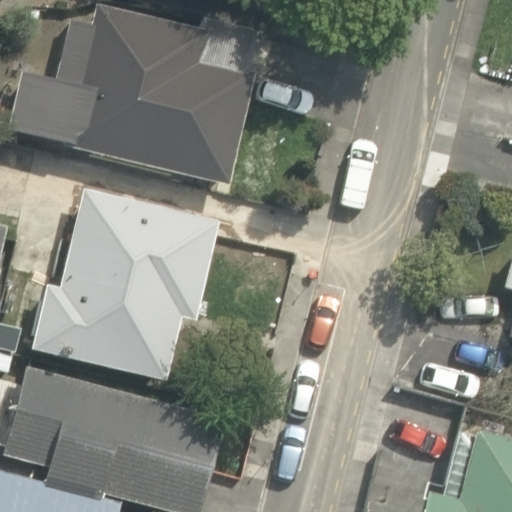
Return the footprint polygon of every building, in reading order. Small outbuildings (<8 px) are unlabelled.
[(23,67),(6,131),(211,187),(250,46),(90,3),(69,80),(23,67)] [(182,327),(211,222),(77,186),(32,351),(149,383),(166,323),(182,327)] [(511,247),(500,244),(488,287),(511,294),(511,325),(506,346),(511,347),(511,247)] [(0,457),(27,466),(113,490),(184,509),(211,413),(21,359),(0,432),(0,457)] [(511,511),(511,440),(426,420),(405,511),(511,511)] [(0,457),(0,511),(106,511),(113,490),(0,457)]
